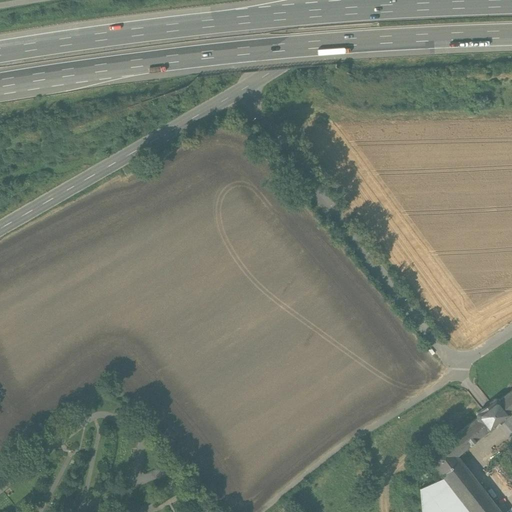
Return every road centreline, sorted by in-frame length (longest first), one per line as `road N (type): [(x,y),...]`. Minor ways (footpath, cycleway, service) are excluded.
road 1 (motorway): [(511,4),(360,10),(0,55)]
road 2 (motorway): [(0,84),(243,49),(511,35)]
road 3 (secondary): [(383,0),(236,97),(0,231)]
road 4 (track): [(261,511),(344,444),(458,371)]
